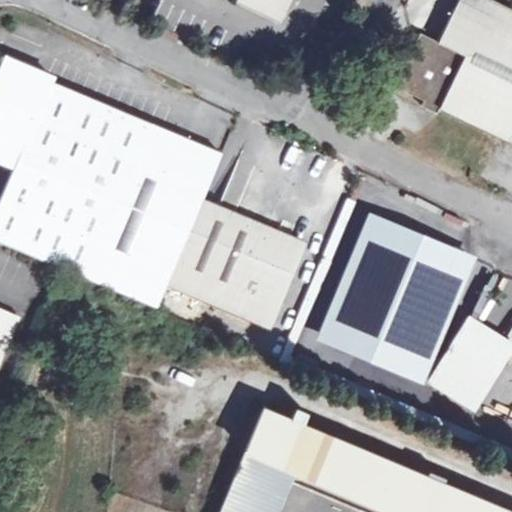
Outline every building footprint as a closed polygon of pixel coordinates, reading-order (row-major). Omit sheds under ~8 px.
[(284,0),(243,0),(277,16),(284,0)] [(422,106),(437,113),(440,107),(511,142),(511,9),(492,0),(459,0),(439,42),(420,33),(394,86),(424,101),(422,106)] [(0,241),(157,307),(166,285),(201,201),(221,153),(52,82),(54,77),(8,58),(0,77),(0,158),(16,166),(0,204),(0,241)] [(304,244),(201,201),(166,285),(269,327),(304,244)] [(457,248),(387,219),(334,345),(405,372),(457,248)] [(0,356),(16,318),(0,311),(0,356)] [(507,341),(474,320),(436,382),(468,403),(507,341)] [(511,511),(444,482),(406,467),(302,422),(292,418),(266,407),(248,449),(291,468),(396,511),(511,511)] [(295,409),(292,418),(302,422),(305,413),(295,409)] [(271,511),(291,468),(248,449),(221,511),(271,511)] [(406,467),(444,482),(446,476),(408,461),(406,467)]
